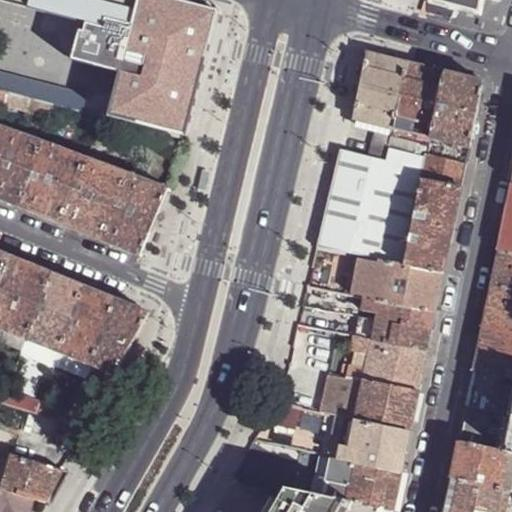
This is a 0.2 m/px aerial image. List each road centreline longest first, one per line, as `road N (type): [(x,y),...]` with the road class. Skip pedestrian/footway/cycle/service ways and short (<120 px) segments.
road 1 (secondary): [(155,511),(231,365),(317,5)]
road 2 (residential): [(422,511),(511,63)]
road 3 (secondary): [(273,0),(199,304)]
road 4 (secondary): [(199,304),(179,380),(106,511)]
road 5 (residential): [(0,225),(199,304)]
road 6 (residential): [(511,56),(317,5)]
